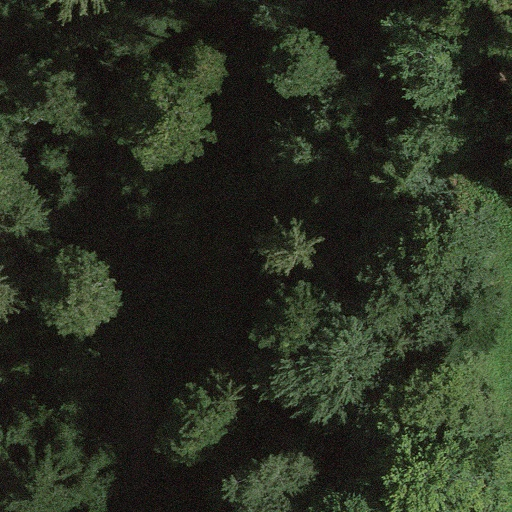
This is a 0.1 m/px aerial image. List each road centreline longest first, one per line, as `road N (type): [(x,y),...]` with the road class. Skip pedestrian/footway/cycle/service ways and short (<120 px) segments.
road 1 (track): [(66,0),(111,177),(137,389),(140,511)]
road 2 (track): [(359,0),(396,96),(461,184),(511,217)]
